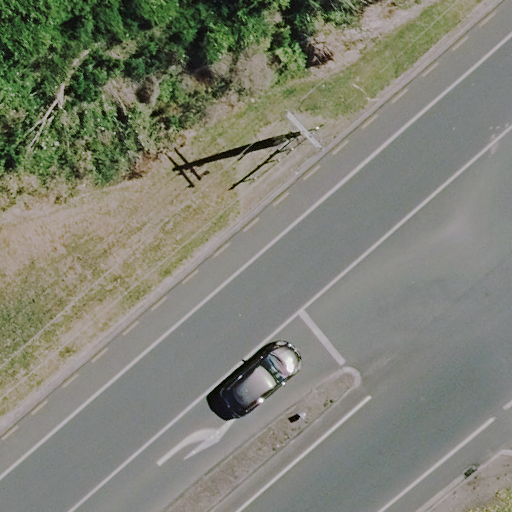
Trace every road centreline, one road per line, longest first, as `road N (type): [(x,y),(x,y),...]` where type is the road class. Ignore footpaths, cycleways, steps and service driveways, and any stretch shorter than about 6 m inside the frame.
road 1 (secondary): [(20,511),(361,213)]
road 2 (secondary): [(511,346),(317,511)]
road 3 (secondary): [(361,213),(511,82)]
road 4 (tertiary): [(511,340),(361,213)]
